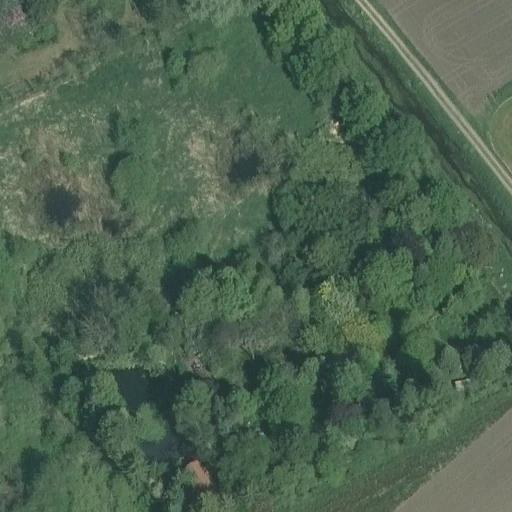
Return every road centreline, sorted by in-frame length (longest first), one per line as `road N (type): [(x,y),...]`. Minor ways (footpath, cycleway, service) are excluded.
road 1 (track): [(290,0),(511,285)]
road 2 (track): [(511,194),(356,0)]
